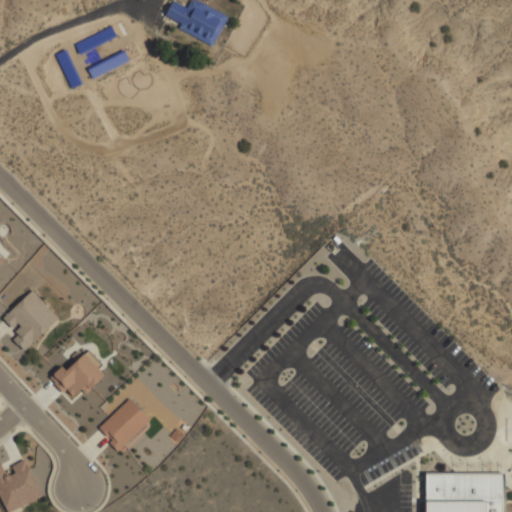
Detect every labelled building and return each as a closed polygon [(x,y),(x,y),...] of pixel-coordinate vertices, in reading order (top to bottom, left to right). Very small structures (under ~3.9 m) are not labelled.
[(227,15),(195,0),(190,0),(188,6),(175,0),(172,0),(166,16),(181,23),(178,29),(213,45),(227,15)] [(57,318),(30,290),(1,317),(11,327),(16,322),(19,326),(13,331),(17,334),(11,339),(17,346),(18,345),(23,350),(57,318)] [(48,378),(62,393),(65,389),(72,397),(80,389),(84,394),(103,375),(83,354),(65,371),(60,366),(48,378)] [(96,427),(106,437),(107,436),(110,439),(107,442),(115,451),(148,420),(128,398),(96,427)] [(22,459),(10,466),(13,472),(8,475),(6,474),(4,474),(0,465),(0,500),(6,511),(40,495),(22,459)] [(503,511),(503,472),(425,472),(425,511),(503,511)]
